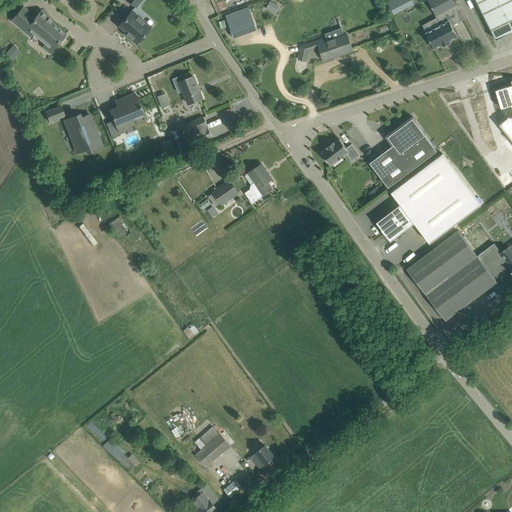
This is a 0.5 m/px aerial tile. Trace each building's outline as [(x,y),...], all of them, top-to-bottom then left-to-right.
[(399,0),(389,0),(387,1),(394,14),(404,10),(399,0)] [(457,6),(453,0),(428,0),(437,17),(457,6)] [(511,0),(476,0),(496,40),(511,31),(511,0)] [(34,33),(53,49),(65,34),(53,23),(54,21),(41,10),(35,17),(23,6),(12,20),(31,36),(34,33)] [(226,15),(234,38),(258,29),(250,7),(226,15)] [(132,10),(119,25),(126,31),(124,33),(136,44),(151,27),(132,10)] [(427,33),(429,37),(427,38),(431,44),(433,43),(435,48),(443,44),(444,45),(451,41),(450,40),(457,36),(449,21),(427,33)] [(325,60),(353,50),(347,34),(328,40),(327,37),(302,46),(299,59),(307,61),(309,51),(320,47),(325,60)] [(13,44),(4,53),(11,60),(19,51),(13,44)] [(174,79),(179,92),(184,90),(189,104),(203,98),(194,76),(188,78),(187,74),(174,79)] [(511,85),(496,90),(502,108),(511,104),(511,116),(508,117),(500,124),(511,139),(511,85)] [(132,127),(127,115),(142,109),(135,93),(115,101),(118,107),(110,110),(119,132),(132,127)] [(61,104),(45,111),(50,123),(66,116),(61,104)] [(87,148),(91,146),(93,150),(102,147),(89,114),(80,117),(80,118),(76,120),(74,115),(64,119),(78,152),(87,148)] [(204,117),(182,126),(190,145),(212,136),(214,135),(206,116),(204,117)] [(370,163),(389,188),(438,151),(413,118),(415,118),(414,117),(387,138),(389,137),(394,145),(370,163)] [(352,161),(360,155),(352,144),(347,148),(340,139),(322,152),(324,155),(323,157),(327,162),(328,161),(332,165),(347,154),(352,161)] [(376,223),(391,241),(414,221),(431,241),(482,202),(444,151),(392,191),(401,204),(376,223)] [(255,182),(251,185),(251,189),(246,193),(253,203),(273,189),(268,182),(272,179),(262,164),(249,173),(255,182)] [(213,191),(222,204),(239,193),(230,180),(213,191)] [(108,222),(118,239),(130,233),(120,215),(108,222)] [(497,282),(495,279),(478,256),(458,230),(408,268),(447,320),(497,282)] [(478,256),(495,279),(510,268),(511,270),(511,252),(508,247),(501,253),(494,243),(478,256)] [(192,326),(184,330),(188,337),(196,333),(192,326)] [(230,445),(214,426),(200,438),(206,445),(195,455),(205,466),(230,445)] [(135,464),(111,439),(105,445),(130,471),(133,468),(132,467),(135,464)] [(261,468),(275,457),(265,445),(255,453),(258,456),(254,460),(261,468)] [(224,489),(230,497),(243,487),(236,480),(224,489)] [(214,511),(218,509),(203,492),(193,500),(199,508),(194,511),(214,511)]
